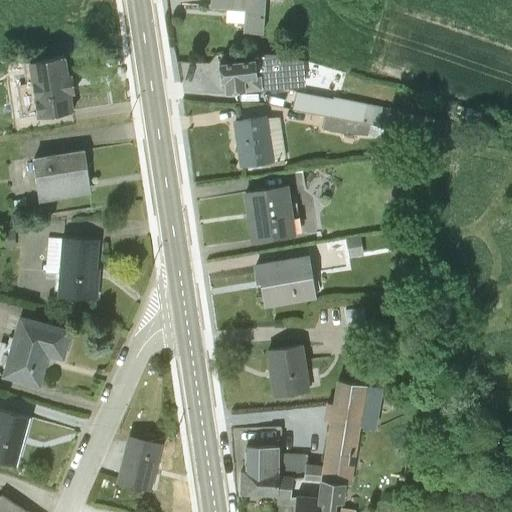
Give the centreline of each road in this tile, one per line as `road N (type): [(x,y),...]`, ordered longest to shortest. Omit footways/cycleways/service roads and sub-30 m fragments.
road 1 (secondary): [(136,0),(180,296)]
road 2 (residential): [(180,296),(157,313),(66,511)]
road 3 (secondary): [(180,296),(212,511)]
